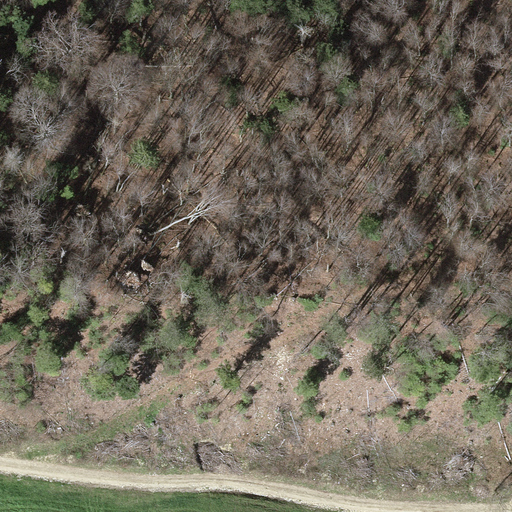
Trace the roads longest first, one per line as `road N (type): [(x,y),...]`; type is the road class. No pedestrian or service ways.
road 1 (track): [(1,461),(95,439),(223,364),(354,302),(511,254)]
road 2 (track): [(0,461),(511,510)]
